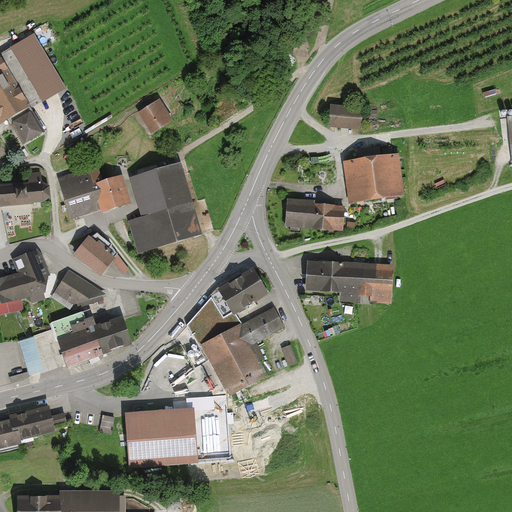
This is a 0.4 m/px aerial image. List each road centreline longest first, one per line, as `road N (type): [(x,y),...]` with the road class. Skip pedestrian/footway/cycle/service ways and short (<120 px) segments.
road 1 (tertiary): [(246,203),(319,64),(355,32),(420,0)]
road 2 (residential): [(268,258),(320,370),(351,511)]
road 3 (track): [(268,258),(370,234),(511,185)]
road 4 (tertiary): [(0,400),(119,365),(189,296)]
road 5 (track): [(489,122),(341,144),(273,143)]
road 6 (residential): [(6,254),(48,246),(104,283),(189,296)]
